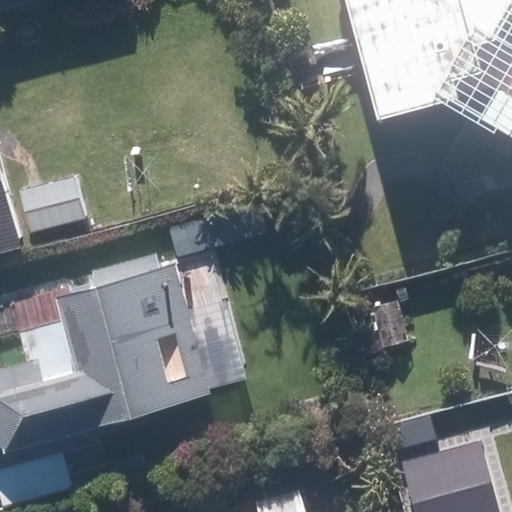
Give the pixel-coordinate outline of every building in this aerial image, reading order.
[(0,0),(0,8),(12,6),(10,0),(0,0)] [(511,0),(345,0),(374,105),(435,89),(490,121),(493,116),(511,127),(511,0)] [(21,232),(87,214),(75,171),(8,189),(0,156),(0,250),(24,244),(21,232)] [(277,195),(254,201),(262,235),(286,230),(277,195)] [(208,363),(180,260),(63,292),(83,364),(47,373),(42,355),(0,366),(0,467),(106,438),(102,422),(215,391),(214,382),(208,363)] [(408,340),(399,298),(369,304),(378,347),(408,340)] [(417,420),(385,426),(388,441),(420,435),(417,420)] [(253,498),(256,511),(304,511),(298,487),(253,498)]
